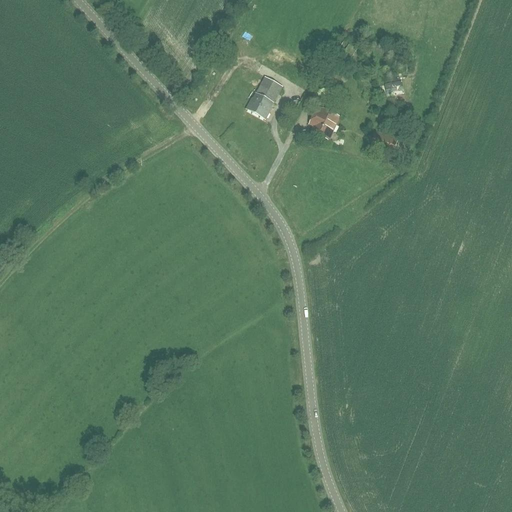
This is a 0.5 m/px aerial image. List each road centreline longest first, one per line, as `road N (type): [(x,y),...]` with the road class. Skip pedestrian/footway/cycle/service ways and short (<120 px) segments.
road 1 (unclassified): [(340,511),(313,427),(297,274),(277,221),(76,0)]
road 2 (track): [(0,286),(112,175),(196,127)]
